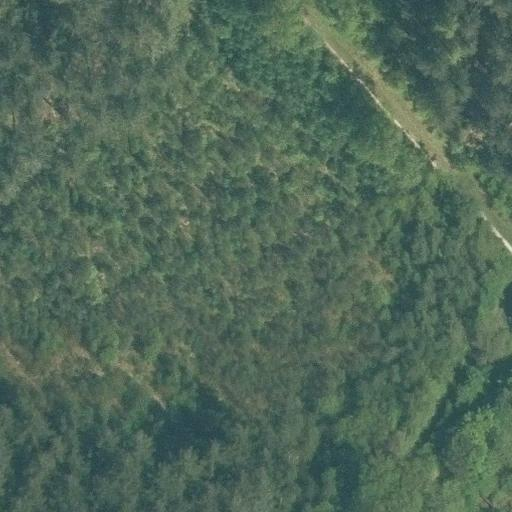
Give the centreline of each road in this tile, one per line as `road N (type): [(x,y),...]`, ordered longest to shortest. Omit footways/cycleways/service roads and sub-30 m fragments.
road 1 (track): [(511,239),(302,0)]
road 2 (track): [(511,302),(378,511)]
